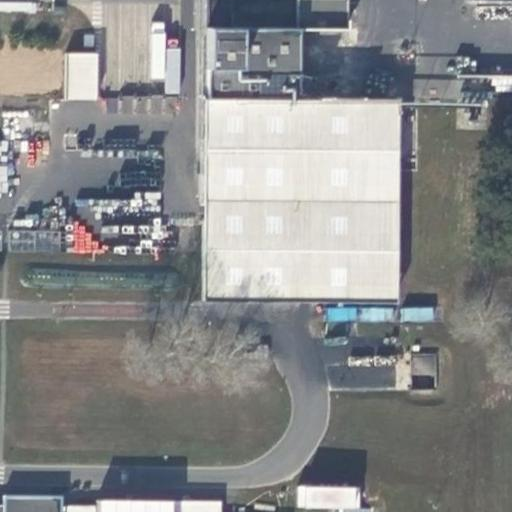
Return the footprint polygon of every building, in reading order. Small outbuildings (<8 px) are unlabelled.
[(210,0),(209,99),(303,100),(302,31),(350,31),(351,0),(210,0)] [(99,54),(67,53),(68,101),(100,100),(99,54)] [(400,303),(397,100),(303,100),(209,99),(206,300),(400,303)] [(296,484),(296,508),(358,510),(359,486),(296,484)] [(60,511),(61,495),(2,495),(2,511),(60,511)] [(97,511),(221,511),(222,501),(97,498),(97,511)]
